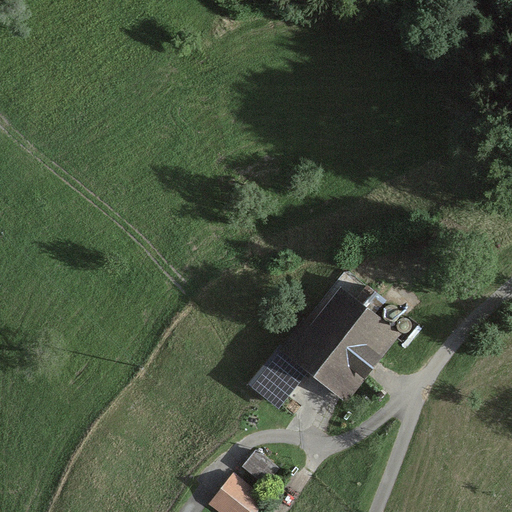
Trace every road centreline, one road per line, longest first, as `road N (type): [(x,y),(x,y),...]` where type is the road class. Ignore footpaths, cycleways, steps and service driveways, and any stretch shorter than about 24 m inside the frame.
road 1 (track): [(426,386),(338,444),(273,437)]
road 2 (track): [(376,511),(426,386)]
road 3 (track): [(426,386),(461,332),(511,286)]
